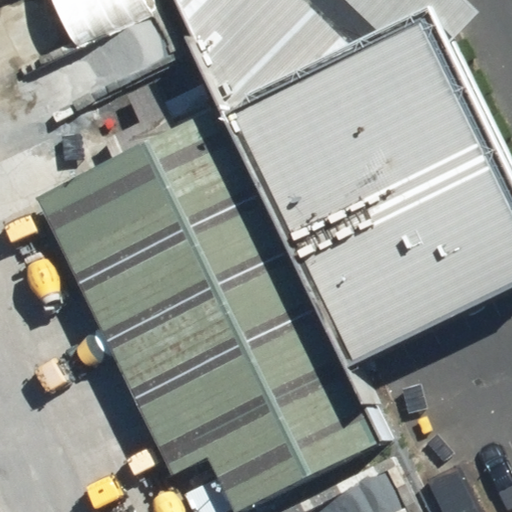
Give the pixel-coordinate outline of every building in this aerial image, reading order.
[(163,0),(65,0),(88,47),(167,9),(163,0)] [(195,0),(369,357),(511,287),(511,151),(457,38),(444,11),(431,0),(195,0)] [(431,0),(444,11),(457,38),(486,9),(476,0),(431,0)] [(252,511),(382,454),(227,109),(84,173),(236,511),(252,511)] [(437,511),(414,466),(324,511),(437,511)]
